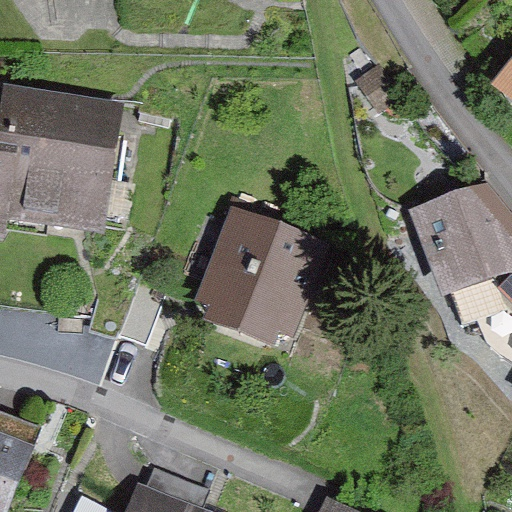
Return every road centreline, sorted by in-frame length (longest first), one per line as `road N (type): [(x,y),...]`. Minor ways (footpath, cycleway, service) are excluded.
road 1 (residential): [(0,369),(277,473)]
road 2 (residential): [(511,196),(443,118),(389,0)]
